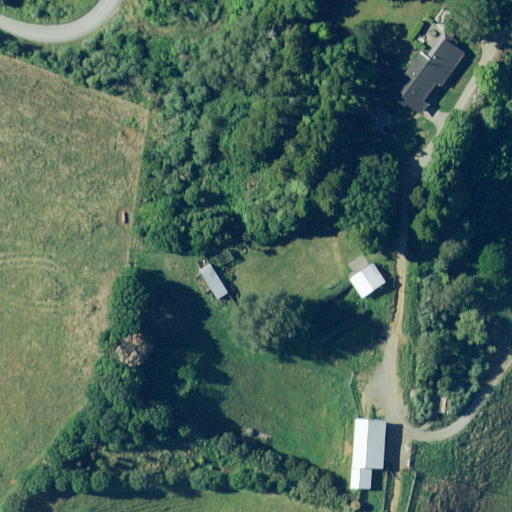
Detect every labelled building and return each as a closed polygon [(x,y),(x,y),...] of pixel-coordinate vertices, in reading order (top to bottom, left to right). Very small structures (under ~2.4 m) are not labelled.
[(421,52),(390,94),(407,106),(409,104),(420,112),(428,102),(424,100),(438,81),(442,84),(466,51),(442,34),(426,56),(421,52)] [(387,108),(373,106),(370,129),(384,131),(387,108)] [(228,291),(211,263),(201,269),(219,297),(228,291)] [(388,281),(376,263),(352,278),(364,297),(388,281)] [(374,467),(386,468),(386,451),(388,420),(357,419),(353,487),(373,488),(374,467)]
